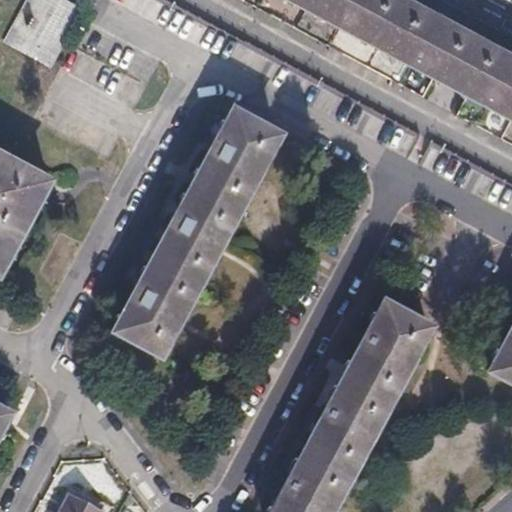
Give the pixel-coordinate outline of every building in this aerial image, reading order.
[(76,0),(73,6),(60,0),(29,0),(8,42),(49,64),(81,2),(76,0)] [(172,0),(108,0),(407,158),(421,133),(172,0)] [(243,0),(420,95),(433,71),(454,83),(470,92),(458,115),(511,144),(511,36),(487,23),(453,5),(443,0),(243,0)] [(277,139),(232,114),(114,335),(160,360),(277,139)] [(511,181),(431,139),(418,163),(511,214),(511,181)] [(0,267),(49,176),(0,150),(0,267)] [(333,511),(429,330),(382,306),(274,511),(333,511)] [(511,331),(489,376),(511,388),(511,331)] [(0,433),(8,419),(0,414),(0,433)] [(96,511),(97,511),(64,493),(53,511),(96,511)]
